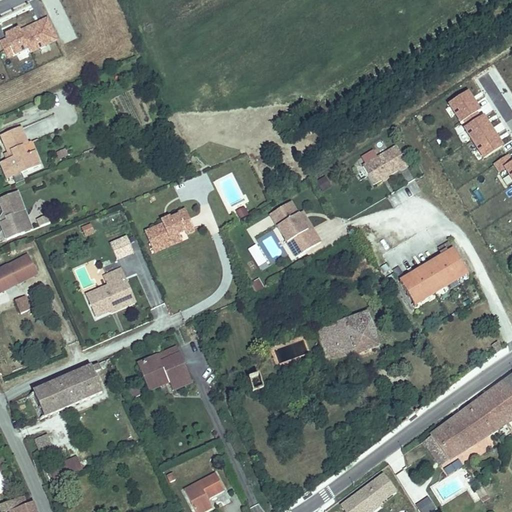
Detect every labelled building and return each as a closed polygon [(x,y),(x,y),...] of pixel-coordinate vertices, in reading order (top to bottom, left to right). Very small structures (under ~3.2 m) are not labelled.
[(27,52),(47,43),(44,37),(50,33),(44,19),(5,36),(7,40),(0,43),(6,56),(10,54),(11,55),(25,48),(27,52)] [(53,39),(50,33),(44,37),(47,43),(53,39)] [(35,122),(41,136),(60,129),(54,115),(35,122)] [(18,130),(0,136),(0,140),(6,155),(8,154),(11,161),(8,162),(6,163),(11,176),(12,177),(21,174),(20,172),(35,166),(30,153),(22,156),(19,149),(25,147),(18,130)] [(376,159),(366,165),(362,167),(374,186),(406,166),(395,147),(376,159)] [(363,160),(366,165),(376,159),(373,153),(363,160)] [(11,176),(6,163),(0,165),(0,166),(5,178),(11,176)] [(330,187),(324,178),(316,183),(323,193),(330,187)] [(15,190),(0,195),(0,206),(4,217),(0,218),(0,226),(5,237),(30,227),(15,190)] [(323,241),(314,227),(310,229),(300,214),(293,202),(272,215),(290,243),(296,239),(305,253),(323,241)] [(248,215),(244,208),(236,212),(240,219),(248,215)] [(152,231),(158,246),(184,235),(191,231),(193,234),(200,231),(192,209),(184,212),(185,215),(176,219),(177,222),(169,226),(169,224),(152,231)] [(314,227),(304,211),(300,214),(310,229),(314,227)] [(47,220),(44,213),(35,217),(38,223),(47,220)] [(167,219),(169,224),(169,226),(177,222),(176,219),(175,216),(167,219)] [(94,233),(91,225),(82,228),(85,236),(94,233)] [(386,257),(391,265),(434,239),(429,231),(386,257)] [(184,235),(158,246),(160,252),(187,241),(184,235)] [(140,251),(134,236),(115,243),(121,259),(140,251)] [(305,253),(296,239),(290,243),(298,257),(305,253)] [(434,239),(391,265),(401,283),(412,277),(428,267),(445,257),(441,250),(434,239)] [(257,244),(248,249),(257,267),(267,263),(257,244)] [(452,244),(441,250),(445,257),(452,269),(463,263),(452,244)] [(419,289),(409,296),(416,307),(470,274),(463,263),(452,269),(445,257),(428,267),(412,277),(419,289)] [(124,282),(130,279),(125,268),(108,276),(112,286),(92,295),(101,317),(133,303),(124,282)] [(412,277),(401,283),(409,296),(419,289),(412,277)] [(139,300),(130,279),(124,282),(133,303),(139,300)] [(252,293),(264,288),(260,279),(248,283),(252,293)] [(30,310),(26,299),(17,302),(22,313),(30,310)] [(367,313),(318,330),(330,364),(379,346),(368,314),(367,313)] [(495,348),(498,353),(503,350),(500,345),(495,348)] [(179,347),(160,355),(164,362),(182,354),(179,347)] [(140,364),(149,383),(169,374),(172,381),(176,389),(194,381),(182,354),(164,362),(160,355),(140,364)] [(101,366),(37,394),(48,419),(106,393),(98,375),(104,372),(101,366)] [(169,374),(149,383),(152,390),(172,381),(169,374)] [(259,377),(248,381),(252,393),(262,389),(259,377)] [(354,381),(346,387),(350,393),(358,387),(354,381)] [(511,394),(504,383),(478,401),(500,427),(511,419),(511,394)] [(431,435),(431,436),(449,457),(450,458),(500,427),(478,401),(431,435)] [(442,463),(449,457),(431,436),(424,441),(442,463)] [(49,437),(37,442),(42,456),(54,451),(49,437)] [(400,471),(407,468),(402,455),(394,458),(400,471)] [(78,457),(48,468),(52,482),(83,472),(78,457)] [(218,475),(187,493),(197,511),(206,511),(215,507),(210,499),(226,490),(218,475)] [(367,511),(368,511),(379,504),(395,492),(382,475),(341,506),(345,511),(367,511)] [(429,496),(414,504),(418,511),(431,511),(436,509),(429,496)] [(37,511),(35,506),(16,511),(14,503),(2,508),(3,511),(37,511)]
